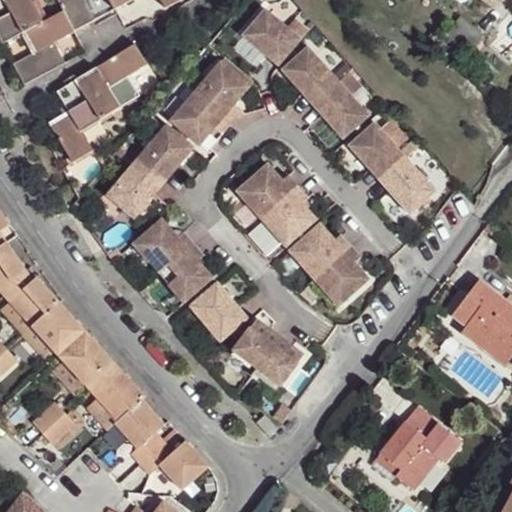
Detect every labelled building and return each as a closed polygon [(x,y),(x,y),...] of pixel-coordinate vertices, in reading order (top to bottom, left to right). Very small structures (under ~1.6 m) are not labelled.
[(0,0),(0,5),(6,16),(0,19),(0,45),(17,37),(29,56),(10,67),(21,87),(59,66),(49,47),(135,0),(152,0),(159,12),(178,0),(0,0)] [(267,8),(244,34),(267,53),(272,48),(284,57),(301,37),(267,8)] [(484,36),(458,16),(443,35),(466,55),(484,36)] [(308,45),(283,67),(344,137),(370,114),(308,45)] [(129,48),(51,95),(52,96),(62,115),(45,126),(69,165),(88,151),(78,135),(134,98),(123,79),(141,67),(129,48)] [(221,61),(171,119),(199,143),(214,126),(221,132),(241,108),(235,103),(250,85),(221,61)] [(376,121),(349,144),(411,213),(437,190),(376,121)] [(134,216),(193,146),(168,123),(108,193),(134,216)] [(235,187),(284,244),(316,216),(301,199),(307,194),(286,172),(280,176),(266,160),(235,187)] [(0,209),(0,233),(11,226),(0,209)] [(132,241),(181,300),(210,276),(195,259),(201,253),(182,230),(175,235),(160,218),(132,241)] [(289,248),(338,305),(369,276),(355,260),(361,255),(340,232),(334,237),(319,221),(289,248)] [(8,243),(0,248),(0,283),(22,260),(8,243)] [(22,260),(0,283),(0,292),(27,271),(22,260)] [(40,277),(12,301),(57,351),(84,327),(40,277)] [(511,308),(479,281),(453,313),(473,331),(467,339),(480,350),(484,345),(499,358),(511,342),(511,308)] [(247,318),(217,282),(191,305),(220,340),(247,318)] [(282,386),(305,355),(258,319),(234,350),(282,386)] [(115,360),(91,335),(64,359),(88,386),(115,360)] [(0,340),(0,369),(15,355),(0,340)] [(484,345),(480,350),(500,367),(511,353),(511,342),(499,358),(484,345)] [(147,398),(124,372),(97,395),(100,397),(119,420),(115,423),(138,449),(131,454),(150,475),(161,466),(182,490),(209,469),(186,441),(173,452),(158,433),(166,426),(143,401),(147,398)] [(78,415),(57,394),(35,416),(57,436),(78,415)] [(115,423),(119,420),(100,397),(89,409),(108,431),(115,423)] [(405,397),(368,443),(388,460),(382,467),(399,482),(426,448),(433,455),(450,432),(405,397)] [(368,443),(362,451),(382,467),(388,460),(368,443)] [(511,482),(511,489),(499,511),(511,511),(511,476),(509,481),(511,482)] [(3,511),(46,511),(22,489),(3,511)] [(147,511),(139,506),(134,511),(177,511),(165,503),(156,511),(147,511)]
